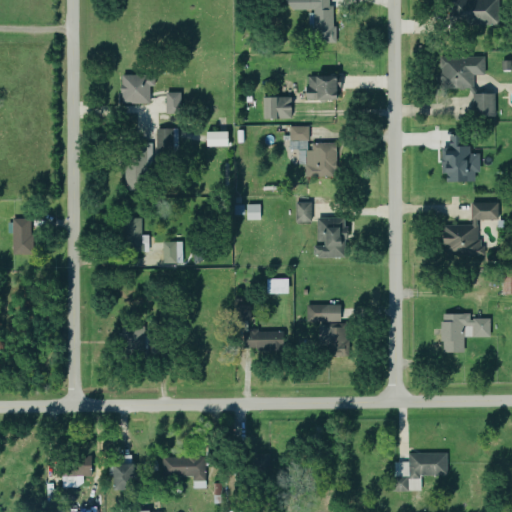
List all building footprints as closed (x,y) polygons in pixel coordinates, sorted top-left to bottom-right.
[(331,0),(317,0),(318,43),(338,43),(337,6),(332,6),(331,0)] [(501,0),(456,0),(457,25),(502,24),(501,0)] [(487,57),(443,58),(444,90),(476,89),(476,76),(488,75),(487,57)] [(153,87),(157,87),(157,75),(124,76),(125,105),(153,105),(153,87)] [(343,101),(342,77),(310,77),(310,101),(343,101)] [(184,93),(168,93),(169,114),(184,114),(184,93)] [(476,118),(498,117),(497,94),(475,95),(476,118)] [(266,120),(295,120),(294,98),(266,98),(266,120)] [(339,143),(312,143),(312,127),(292,127),(292,150),(302,150),(302,165),(308,165),(308,177),(339,177),(339,143)] [(176,130),(159,129),(159,154),(175,154),(176,130)] [(211,148),(232,147),(232,132),(210,132),(211,148)] [(446,149),(446,176),(450,176),(450,184),(478,184),(478,173),(483,173),(483,155),(474,155),(474,147),(467,147),(467,137),(452,137),(453,149),(446,149)] [(127,166),(128,191),(142,190),(141,166),(127,166)] [(474,225),(447,225),(447,255),(483,254),(482,219),(501,219),(501,202),(474,203),(474,225)] [(314,203),(298,203),(299,223),(314,223),(314,203)] [(263,205),(250,205),(250,221),(264,221),(263,205)] [(320,217),(320,244),(317,244),(318,257),(350,257),(349,217),(320,217)] [(34,218),(15,219),(16,254),(35,253),(34,218)] [(144,236),(144,218),(129,218),(131,250),(150,249),(149,236),(144,236)] [(185,262),(184,241),(165,242),(166,263),(185,262)] [(503,270),(511,270),(511,294),(503,294),(503,270)] [(270,279),(270,294),(292,293),(292,278),(270,279)] [(309,322),(344,322),(344,305),(310,304),(309,322)] [(253,305),(243,305),(242,320),(252,320),(253,305)] [(494,318),(473,318),(473,314),(445,314),(445,353),(467,352),(467,337),(494,337),(494,318)] [(350,356),(350,323),(322,324),(322,343),(331,343),(331,357),(350,356)] [(127,325),(125,341),(148,343),(149,335),(147,335),(147,327),(127,325)] [(287,331),(247,331),(247,348),(287,349),(287,331)] [(272,467),(272,454),(263,454),(262,467),(272,467)] [(408,454),(447,454),(446,475),(419,475),(419,479),(408,479),(408,454)] [(209,488),(208,456),(165,457),(166,477),(196,476),(197,488),(209,488)] [(86,476),(95,475),(94,458),(86,458),(86,464),(66,465),(67,484),(74,484),(74,486),(87,485),(86,476)] [(118,465),(118,490),(141,490),(140,464),(118,465)] [(407,476),(407,491),(391,491),(391,476),(407,476)]
